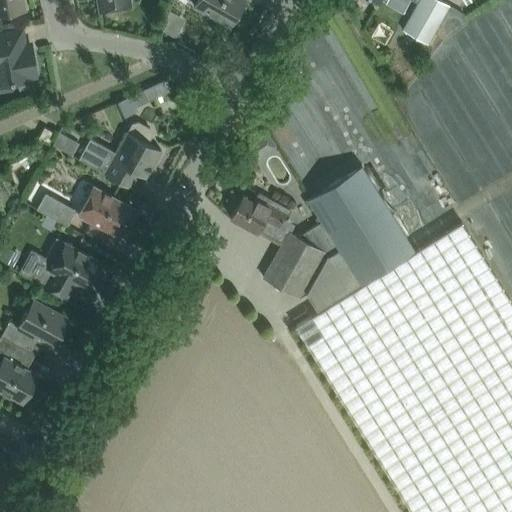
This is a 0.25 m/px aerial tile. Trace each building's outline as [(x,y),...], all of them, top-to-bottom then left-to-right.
[(0,0),(0,11),(4,11),(24,7),(22,0),(0,0)] [(97,0),(99,9),(130,4),(129,0),(97,0)] [(242,0),(197,0),(194,6),(229,25),(242,0)] [(418,0),(417,2),(402,29),(427,43),(439,21),(448,4),(440,0),(418,0)] [(11,81),(28,78),(27,75),(35,73),(36,73),(35,72),(33,58),(27,54),(20,55),(18,47),(21,43),(19,34),(16,31),(0,33),(0,87),(12,86),(11,81)] [(142,90),(128,97),(132,108),(147,101),(142,90)] [(145,177),(160,149),(147,141),(151,133),(150,128),(137,121),(132,122),(126,132),(132,135),(121,154),(91,137),(79,158),(130,187),(138,173),(145,177)] [(44,127),(38,136),(48,141),(54,132),(44,127)] [(266,130),(244,143),(253,159),(275,145),(266,130)] [(78,142),(58,131),(52,144),(72,154),(78,142)] [(262,275),(280,285),(301,297),(305,290),(316,308),(412,247),(360,163),(306,197),(320,221),(297,235),(289,231),(294,223),(282,217),(286,211),(272,204),(274,200),(258,191),(253,201),(242,195),(230,217),(256,231),(257,230),(280,243),(262,275)] [(94,222),(96,223),(114,233),(130,205),(112,195),(93,185),(77,213),(94,222)] [(75,209),(45,192),(36,208),(66,225),(75,209)] [(410,511),(511,511),(511,301),(461,219),(294,323),(410,511)] [(31,248),(18,272),(32,279),(33,278),(45,284),(44,284),(46,285),(48,286),(65,296),(73,282),(84,288),(99,260),(82,250),(74,246),(65,241),(64,242),(56,237),(45,256),(31,248)] [(6,246),(0,257),(0,258),(12,265),(18,253),(6,246)] [(0,334),(34,353),(42,339),(52,345),(68,317),(50,307),(33,297),(18,324),(9,319),(0,334)] [(34,353),(0,334),(0,335),(0,388),(21,401),(37,373),(26,367),(34,353)]
